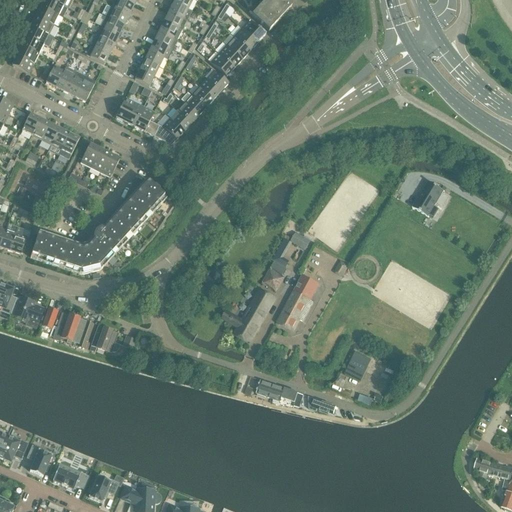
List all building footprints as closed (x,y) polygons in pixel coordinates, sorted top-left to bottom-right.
[(48,0),(45,0),(41,8),(58,17),(63,7),(48,0)] [(72,0),(48,0),(63,7),(68,10),(73,0),(72,0)] [(94,0),(90,10),(94,12),(98,2),(94,0)] [(112,5),(111,8),(128,17),(133,8),(119,0),(116,6),(112,5)] [(190,0),(175,0),(173,4),(188,11),(193,1),(190,0)] [(266,0),(266,1),(251,17),(268,33),(290,9),(289,0),(266,0)] [(173,4),(169,13),(186,22),(191,12),(188,11),(173,4)] [(41,8),(36,18),(53,27),(58,17),(41,8)] [(111,8),(106,18),(124,27),(128,17),(111,8)] [(169,13),(164,23),(182,32),(186,22),(169,13)] [(36,18),(31,28),(48,37),(53,27),(36,18)] [(106,18),(101,28),(119,37),(124,27),(106,18)] [(249,22),(241,30),(257,45),(265,36),(249,22)] [(164,23),(159,33),(177,42),(182,32),(164,23)] [(201,23),(198,27),(202,30),(206,32),(208,28),(201,23)] [(31,28),(26,38),(43,46),(48,48),(53,39),(48,37),(31,28)] [(101,28),(96,37),(114,46),(119,37),(101,28)] [(241,30),(233,39),(249,53),(257,45),(241,30)] [(159,33),(154,42),(172,51),(177,42),(159,33)] [(96,37),(91,47),(109,56),(114,46),(96,37)] [(26,38),(22,47),(39,56),(43,46),(26,38)] [(233,39),(225,47),(242,62),(249,53),(233,39)] [(154,42),(149,52),(163,59),(167,61),(172,51),(154,42)] [(61,43),(57,52),(61,54),(61,53),(63,49),(66,50),(68,46),(61,43)] [(22,47),(17,57),(34,66),(39,56),(22,47)] [(109,56),(91,47),(86,57),(104,66),(109,56)] [(225,47),(218,56),(234,70),(242,62),(225,47)] [(63,49),(61,53),(71,58),(73,54),(66,50),(63,49)] [(149,52),(144,62),(159,69),(163,59),(149,52)] [(234,70),(218,56),(210,64),(226,79),(234,70)] [(34,66),(17,57),(12,67),(29,76),(34,66)] [(144,62),(139,71),(154,79),(159,69),(144,62)] [(46,84),(56,89),(64,72),(54,67),(46,84)] [(64,72),(56,89),(65,94),(76,74),(66,69),(64,72)] [(154,79),(139,71),(134,81),(149,89),(154,79)] [(213,72),(206,81),(220,94),(228,85),(213,72)] [(65,94),(75,99),(85,78),(76,74),(74,77),(65,94)] [(85,78),(75,99),(85,104),(95,83),(85,78)] [(206,81),(199,88),(213,102),(220,94),(206,81)] [(171,87),(167,85),(161,95),(165,97),(171,87)] [(199,88),(191,96),(206,110),(213,102),(199,88)] [(191,96),(184,104),(198,118),(206,110),(191,96)] [(0,100),(0,113),(8,117),(13,107),(0,100)] [(115,119),(134,128),(143,109),(125,100),(115,119)] [(184,104),(177,112),(191,125),(198,118),(184,104)] [(144,134),(144,133),(149,123),(154,114),(143,109),(134,128),(144,134)] [(177,112),(169,120),(184,133),(191,125),(177,112)] [(21,132),(31,137),(40,120),(30,115),(21,132)] [(31,137),(41,142),(50,125),(40,120),(31,137)] [(162,128),(162,129),(176,141),(176,142),(184,133),(169,120),(162,128)] [(144,133),(154,138),(159,128),(149,123),(144,133)] [(41,142),(51,147),(59,130),(50,125),(41,142)] [(159,128),(154,138),(171,147),(176,141),(162,129),(159,128)] [(51,147),(60,152),(69,135),(59,130),(51,147)] [(69,135),(60,152),(58,156),(68,161),(79,140),(69,135)] [(80,165),(90,170),(100,150),(90,145),(80,165)] [(90,170),(99,175),(109,155),(100,150),(90,170)] [(109,155),(99,175),(109,180),(119,160),(109,155)] [(51,171),(56,174),(60,166),(55,164),(51,171)] [(433,218),(438,210),(434,208),(443,192),(444,193),(444,192),(428,182),(427,183),(428,183),(413,209),(412,208),(412,209),(428,219),(429,218),(428,218),(429,215),(433,218)] [(93,239),(95,241),(87,249),(81,250),(38,236),(30,259),(81,276),(100,271),(166,200),(148,183),(103,232),(101,230),(100,230),(99,231),(97,232),(96,232),(95,233),(95,234),(94,235),(93,236),(93,237),(93,238),(93,239)] [(0,247),(0,249),(10,253),(16,235),(5,231),(0,247)] [(291,243),(305,251),(310,242),(296,234),(291,243)] [(16,235),(10,253),(20,256),(21,254),(26,238),(16,235)] [(288,264),(280,260),(290,243),(285,240),(272,262),(285,270),(288,264)] [(341,278),(348,267),(341,263),(334,274),(341,278)] [(282,278),(286,271),(274,264),(270,271),(282,278)] [(309,302),(318,286),(302,278),(277,324),(293,333),(299,321),(297,320),(308,301),(309,302)] [(0,308),(1,309),(0,312),(10,316),(16,300),(9,297),(11,291),(0,287),(0,308)] [(259,290),(241,322),(228,313),(223,321),(235,328),(232,334),(250,344),(276,300),(259,290)] [(10,316),(13,317),(27,322),(25,326),(36,330),(43,310),(33,306),(34,304),(20,299),(19,301),(16,300),(10,316)] [(42,326),(51,330),(57,313),(48,309),(42,326)] [(61,339),(67,341),(67,343),(71,345),(72,343),(78,345),(77,347),(87,351),(89,344),(93,332),(91,331),(93,326),(85,323),(84,327),(77,325),(79,320),(71,317),(62,314),(53,340),(60,343),(61,339)] [(89,352),(95,354),(96,350),(105,353),(105,352),(110,354),(111,353),(112,353),(114,353),(116,353),(117,351),(118,350),(119,347),(120,346),(114,344),(117,335),(112,333),(112,332),(103,328),(103,329),(98,327),(95,337),(89,352)] [(122,348),(132,351),(135,341),(126,338),(122,348)] [(345,375),(360,383),(371,361),(355,353),(345,375)] [(260,383),(256,395),(272,400),(277,387),(260,382),(260,383)] [(277,387),(272,400),(280,403),(281,399),(295,404),(297,395),(297,394),(277,387)] [(295,404),(300,405),(303,396),(297,395),(295,404)] [(315,400),(308,398),(309,411),(316,413),(317,410),(320,411),(319,412),(329,416),(329,414),(333,416),(336,408),(315,400)] [(0,454),(0,460),(10,465),(13,458),(20,461),(27,445),(19,442),(19,443),(7,438),(0,454)] [(32,447),(27,460),(32,462),(30,467),(32,467),(29,473),(42,479),(45,473),(46,474),(49,467),(48,466),(51,458),(39,452),(40,451),(32,447)] [(490,483),(493,477),(487,475),(490,465),(477,460),(473,471),(481,473),(478,479),(480,481),(483,482),(485,481),(490,483)] [(502,492),(507,493),(511,483),(511,477),(511,470),(494,466),(490,465),(487,475),(493,477),(504,480),(502,492)] [(73,492),(75,487),(82,490),(88,478),(80,475),(78,479),(58,470),(52,483),(73,492)] [(104,499),(105,500),(107,495),(113,497),(118,485),(110,482),(110,483),(98,478),(94,486),(92,485),(89,492),(91,493),(88,499),(101,504),(104,499)] [(511,511),(511,483),(507,493),(501,509),(504,510),(504,511),(511,511)] [(135,492),(125,488),(119,500),(130,505),(131,504),(135,505),(134,511),(153,511),(154,504),(156,504),(158,503),(159,501),(159,499),(158,497),(156,496),(154,496),(154,492),(135,491),(135,492)] [(0,511),(11,511),(14,508),(0,501),(0,511)] [(169,506),(166,511),(198,511),(196,511),(196,510),(196,504),(181,503),(181,509),(181,510),(179,510),(179,511),(169,506)]
